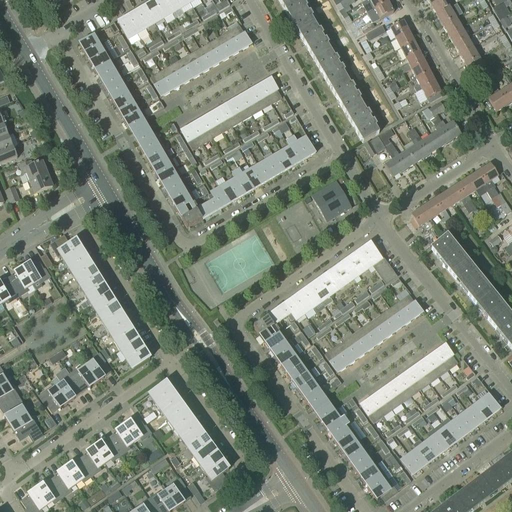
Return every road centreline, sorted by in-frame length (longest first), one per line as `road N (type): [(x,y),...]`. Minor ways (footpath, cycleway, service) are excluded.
road 1 (residential): [(341,157),(183,244),(57,37)]
road 2 (residential): [(364,511),(230,324),(381,217)]
road 3 (tertiary): [(294,482),(104,188)]
road 4 (residential): [(511,384),(381,217)]
road 5 (residential): [(13,476),(176,359)]
road 6 (residential): [(176,359),(78,204)]
road 7 (residential): [(341,157),(248,0)]
road 8 (residential): [(491,147),(404,0)]
road 9 (residential): [(253,507),(240,464),(176,359)]
road 10 (tertiary): [(104,188),(24,54)]
road 11 (residential): [(407,511),(511,431)]
road 12 (residential): [(381,217),(491,147)]
